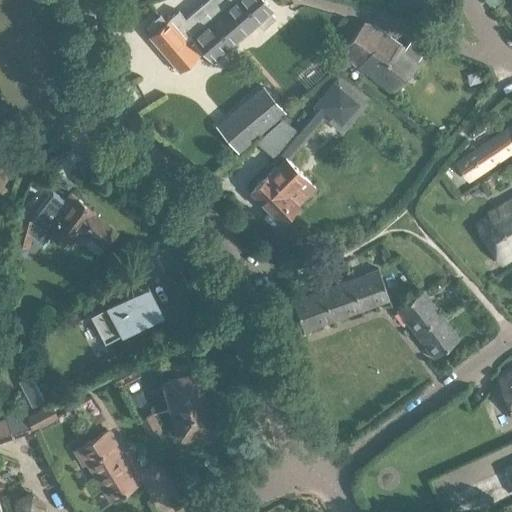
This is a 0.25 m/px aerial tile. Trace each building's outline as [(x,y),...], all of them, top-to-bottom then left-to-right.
[(269,10),(260,0),(235,0),(232,3),(229,0),(210,0),(185,21),(178,14),(166,24),(160,17),(145,29),(150,36),(148,38),(178,74),(202,53),(211,64),(256,25),(261,31),(273,21),(268,15),(271,13),(269,10)] [(433,1),(429,0),(398,0),(396,9),(429,18),(433,1)] [(375,26),(362,22),(339,52),(390,93),(417,59),(416,58),(423,50),(410,40),(403,48),(375,26)] [(324,74),(314,64),(305,72),(297,80),(306,90),(315,82),(324,74)] [(283,112),(261,86),(215,125),(237,151),(283,112)] [(271,162),(274,165),(248,191),(267,210),(261,216),(271,225),(277,220),(279,222),(313,187),(284,159),(327,116),(337,125),(342,121),(346,125),(361,111),(337,87),(317,106),(322,111),(271,162)] [(511,150),(511,137),(507,129),(457,161),(468,178),(511,150)] [(0,187),(11,171),(0,163),(0,187)] [(495,185),(491,177),(485,181),(489,189),(495,185)] [(55,219),(46,231),(67,247),(80,230),(104,249),(118,231),(94,212),(94,211),(70,192),(51,216),(55,219)] [(511,200),(476,224),(500,261),(511,253),(511,200)] [(21,219),(14,217),(8,241),(15,243),(15,244),(28,247),(35,221),(21,218),(21,219)] [(376,267),(348,277),(360,309),(388,299),(376,267)] [(98,299),(102,308),(89,315),(104,342),(120,334),(121,335),(125,333),(129,340),(153,327),(149,320),(163,312),(147,282),(137,288),(134,281),(139,279),(136,273),(111,286),(114,291),(98,299)] [(360,309),(348,277),(320,288),(332,320),(360,309)] [(304,330),(332,320),(320,288),(292,298),(304,330)] [(394,309),(412,334),(440,313),(421,288),(394,309)] [(431,359),(459,338),(440,313),(412,334),(431,359)] [(206,399),(198,368),(194,369),(191,359),(170,365),(173,375),(160,378),(168,409),(206,399)] [(110,372),(118,387),(140,375),(132,360),(110,372)] [(30,370),(14,378),(30,410),(46,401),(30,370)] [(511,406),(511,370),(499,376),(511,406)] [(215,430),(206,399),(168,409),(177,440),(190,436),(193,446),(213,441),(211,431),(215,430)] [(59,417),(51,403),(28,415),(32,431),(59,417)] [(151,441),(165,433),(153,412),(138,420),(151,441)] [(0,442),(13,437),(6,418),(0,419),(0,442)] [(133,466),(109,428),(73,450),(82,465),(86,463),(110,502),(139,484),(129,468),(133,466)]
